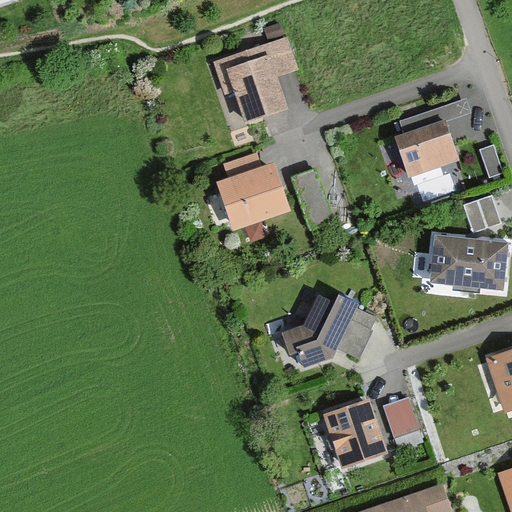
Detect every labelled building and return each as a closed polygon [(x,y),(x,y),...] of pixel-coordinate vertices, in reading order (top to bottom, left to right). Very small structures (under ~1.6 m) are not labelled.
[(15,0),(0,0),(0,9),(17,4),(15,0)] [(234,96),(244,128),(290,114),(279,81),(295,75),(285,43),(212,66),(223,100),(234,96)] [(434,112),(400,122),(404,134),(437,125),(434,112)] [(444,123),(397,139),(409,174),(456,158),(444,123)] [(503,173),(493,145),(480,150),(490,177),(503,173)] [(283,185),(275,166),(261,171),(255,154),(222,167),(228,183),(217,187),(236,238),(298,215),(306,235),(333,225),(314,174),(283,185)] [(492,195),(464,205),(473,233),(501,223),(492,195)] [(430,280),(506,290),(511,245),(436,236),(430,280)] [(305,370),(336,363),(360,309),(344,301),(341,309),(321,300),(307,332),(282,338),(288,360),(301,357),(305,370)] [(503,415),(511,411),(511,355),(486,364),(503,415)] [(324,420),(346,477),(393,459),(371,402),(324,420)] [(408,404),(385,412),(395,441),(418,433),(408,404)] [(509,511),(511,511),(511,472),(499,477),(509,511)] [(448,511),(442,491),(379,511),(448,511)]
